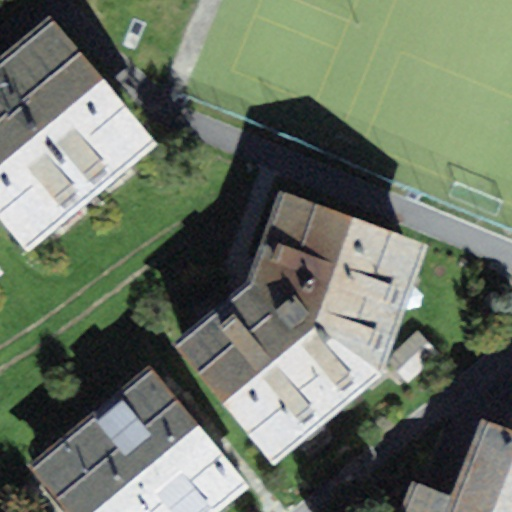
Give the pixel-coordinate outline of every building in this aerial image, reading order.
[(88,16),(0,87),(0,203),(24,234),(170,116),(88,16)] [(382,377),(428,244),(281,194),(250,286),(171,349),(242,436),(268,469),(382,377)] [(0,246),(0,294),(24,274),(0,246)] [(220,511),(247,490),(147,368),(24,469),(58,511),(220,511)] [(511,511),(511,427),(506,425),(483,416),(452,496),(446,511),(511,511)] [(446,511),(452,496),(410,480),(397,511),(446,511)]
